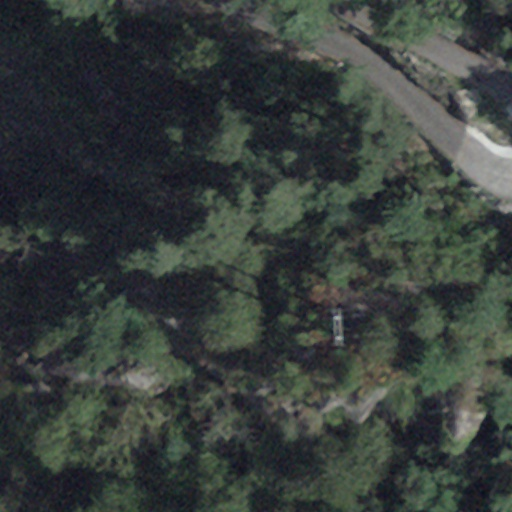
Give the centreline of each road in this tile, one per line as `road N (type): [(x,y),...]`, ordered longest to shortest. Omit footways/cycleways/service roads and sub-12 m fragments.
road 1 (unclassified): [(227,0),(362,62),(472,160),(511,176)]
road 2 (unclassified): [(511,90),(356,0)]
